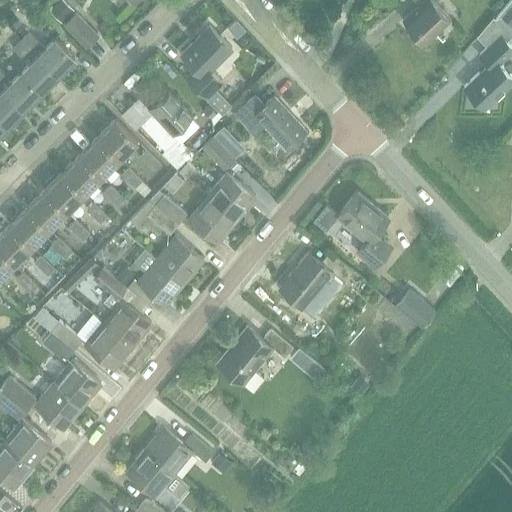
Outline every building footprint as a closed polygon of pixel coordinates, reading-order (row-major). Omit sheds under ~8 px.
[(58,0),(48,11),(61,23),(73,10),(63,0),(58,0)] [(95,0),(84,0),(81,3),(102,28),(112,19),(95,0)] [(402,20),(424,43),(449,20),(431,1),(432,0),(411,0),(417,6),(402,20)] [(511,10),(506,4),(494,18),(510,35),(511,33),(511,10)] [(96,36),(75,14),(64,25),(85,47),(96,36)] [(235,19),(227,27),(235,36),(244,28),(235,19)] [(231,48),(208,25),(180,53),(194,67),(186,76),(206,96),(221,81),(210,69),(231,48)] [(29,49),(38,40),(28,30),(19,39),(29,49)] [(506,63),(502,68),(499,65),(511,53),(511,48),(500,36),(479,56),(488,65),(464,87),(484,108),(511,82),(511,64),(511,63),(506,63)] [(21,57),(29,49),(19,39),(11,47),(21,57)] [(36,56),(56,76),(73,58),(54,39),(36,56)] [(39,93),(56,76),(36,56),(19,73),(39,93)] [(22,110),(39,93),(19,73),(2,90),(22,110)] [(0,121),(5,127),(22,110),(2,90),(0,91),(0,121)] [(192,154),(177,138),(172,133),(191,115),(168,90),(148,109),(152,112),(140,123),(164,150),(162,152),(177,168),(192,154)] [(209,102),(221,115),(228,108),(222,103),(222,100),(217,95),(209,102)] [(305,130),(273,96),(263,105),(253,95),(233,113),(252,135),(263,125),(285,149),(305,130)] [(201,110),(210,119),(217,112),(208,103),(201,110)] [(97,136),(119,158),(137,140),(115,118),(97,136)] [(226,130),(217,138),(232,153),(240,145),(226,130)] [(101,176),(119,158),(97,136),(79,154),(101,176)] [(219,144),(212,136),(202,146),(222,167),(232,158),(219,144)] [(160,162),(146,148),(138,156),(152,169),(160,162)] [(84,193),(101,176),(79,154),(62,171),(84,193)] [(187,160),(178,169),(186,176),(194,167),(187,160)] [(142,180),(128,167),(121,174),(134,187),(142,180)] [(158,189),(163,194),(170,200),(175,194),(172,191),(174,189),(176,191),(186,180),(184,179),(185,178),(177,170),(158,189)] [(113,223),(84,193),(62,171),(44,189),(66,211),(75,220),(86,209),(99,223),(100,222),(107,229),(113,223)] [(207,196),(236,220),(254,197),(225,173),(207,196)] [(124,197),(110,184),(103,191),(117,205),(124,197)] [(49,228),(66,211),(44,189),(27,207),(49,228)] [(387,219),(356,192),(336,215),(366,240),(357,252),(374,266),(390,247),(374,234),(387,219)] [(163,194),(160,198),(154,193),(148,199),(178,224),(186,213),(170,200),(163,194)] [(217,242),(236,220),(207,196),(188,218),(217,242)] [(169,234),(178,224),(148,199),(129,219),(137,225),(146,215),(169,234)] [(31,246),(49,228),(27,207),(9,224),(31,246)] [(89,233),(75,219),(68,227),(81,240),(89,233)] [(0,249),(14,263),(31,246),(9,224),(0,233),(0,249)] [(155,258),(184,282),(202,259),(173,235),(155,258)] [(71,250),(58,237),(50,244),(64,258),(71,250)] [(0,276),(14,263),(0,249),(0,276)] [(307,251),(277,288),(301,308),(331,271),(342,281),(350,271),(328,252),(320,262),(307,251)] [(54,268),(40,254),(33,262),(46,275),(54,268)] [(68,292),(96,264),(90,258),(61,285),(68,292)] [(165,304),(184,282),(155,258),(136,280),(165,304)] [(125,284),(134,272),(124,264),(115,276),(125,284)] [(134,294),(125,287),(102,268),(94,278),(110,292),(103,301),(113,309),(102,322),(131,346),(150,323),(126,303),(134,294)] [(36,285),(23,272),(15,279),(29,293),(36,285)] [(408,288),(395,304),(421,326),(434,310),(408,288)] [(54,319),(40,308),(34,315),(48,326),(54,319)] [(49,331),(72,350),(81,339),(58,320),(49,331)] [(113,368),(131,346),(102,322),(84,344),(113,368)] [(262,378),(253,370),(271,348),(283,357),(292,347),(269,329),(261,339),(245,326),(215,362),(251,392),(262,378)] [(64,360),(72,350),(49,331),(41,341),(64,360)] [(291,356),(303,367),(312,356),(300,346),(291,356)] [(53,382),(81,406),(100,384),(71,360),(53,382)] [(359,375),(350,386),(360,395),(370,383),(359,375)] [(0,386),(26,408),(34,398),(9,376),(0,386)] [(63,429),(81,406),(53,382),(34,405),(63,429)] [(0,404),(17,418),(26,408),(0,386),(0,404)] [(4,442),(32,466),(50,444),(22,420),(4,442)] [(144,449),(172,473),(190,451),(204,462),(212,453),(190,435),(183,444),(162,427),(144,449)] [(0,477),(13,488),(32,466),(4,442),(0,446),(0,477)] [(154,496),(172,473),(144,449),(125,472),(154,496)] [(232,462),(219,451),(210,462),(223,473),(232,462)] [(258,468),(249,481),(260,489),(269,477),(258,468)] [(136,508),(141,511),(162,511),(145,498),(136,508)]
